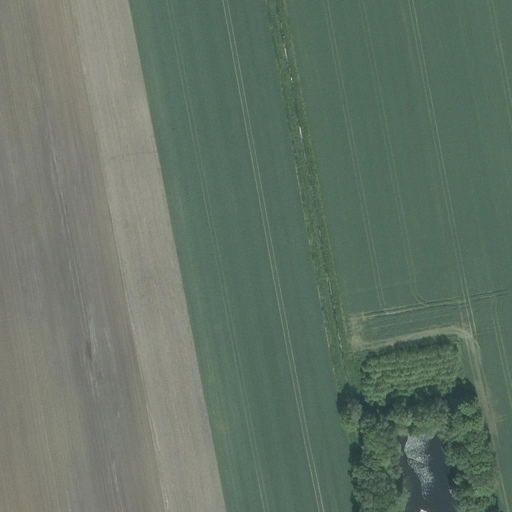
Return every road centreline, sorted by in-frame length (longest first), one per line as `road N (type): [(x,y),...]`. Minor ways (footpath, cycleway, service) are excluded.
road 1 (track): [(481,511),(457,386)]
road 2 (track): [(374,511),(355,392)]
